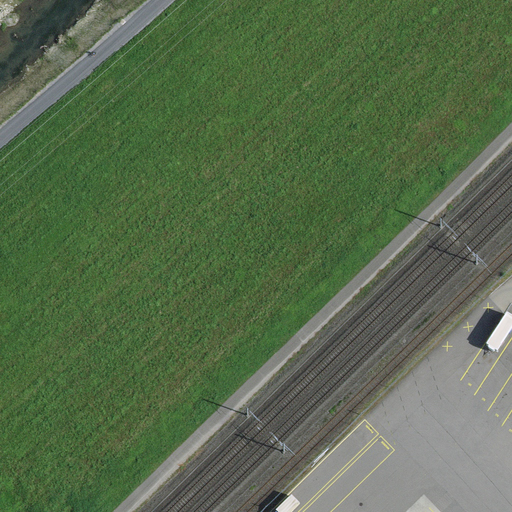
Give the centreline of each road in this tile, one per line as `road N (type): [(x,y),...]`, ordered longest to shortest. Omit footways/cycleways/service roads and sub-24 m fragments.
road 1 (track): [(149,0),(0,128)]
road 2 (residential): [(345,511),(443,427)]
